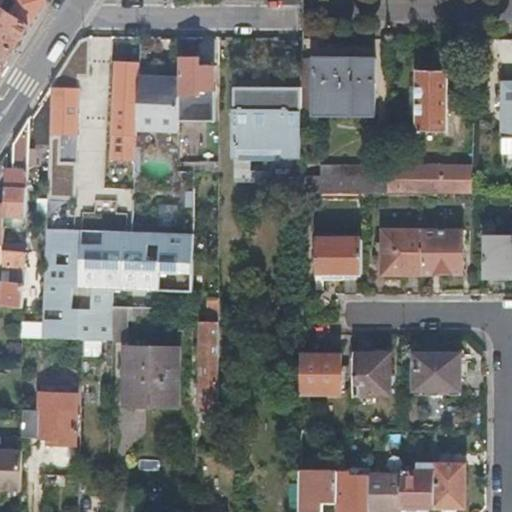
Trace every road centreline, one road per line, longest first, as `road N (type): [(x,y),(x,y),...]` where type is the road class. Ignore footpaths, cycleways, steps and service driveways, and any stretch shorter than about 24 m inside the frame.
road 1 (residential): [(296,18),(69,15)]
road 2 (residential): [(511,7),(312,3)]
road 3 (residential): [(503,511),(502,314)]
road 4 (residential): [(355,313),(502,314)]
road 5 (residential): [(0,125),(69,15)]
